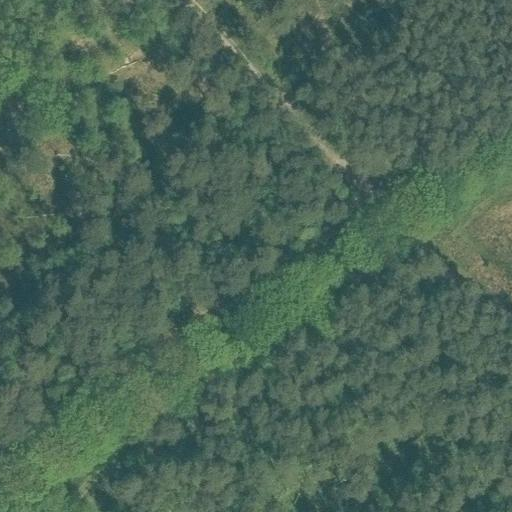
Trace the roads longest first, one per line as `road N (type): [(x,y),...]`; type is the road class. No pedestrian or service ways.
road 1 (track): [(333,154),(418,236),(151,419),(61,511)]
road 2 (track): [(176,0),(333,154)]
